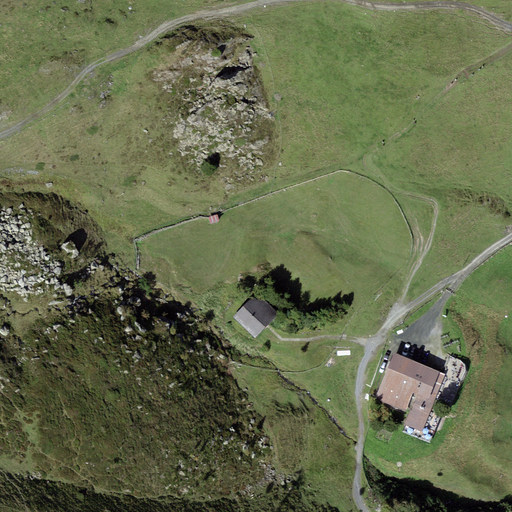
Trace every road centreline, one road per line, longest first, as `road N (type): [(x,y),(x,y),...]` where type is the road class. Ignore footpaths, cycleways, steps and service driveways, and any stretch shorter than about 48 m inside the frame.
road 1 (track): [(362,158),(244,197),(236,207),(241,219),(345,244),(406,288)]
road 2 (track): [(0,133),(54,104),(85,68),(174,20),(289,0)]
road 3 (track): [(367,511),(357,495),(357,397),(362,367),(396,318)]
road 4 (track): [(511,53),(362,158)]
road 5 (track): [(406,288),(435,212),(430,200),(397,191),(362,158)]
road 6 (track): [(347,0),(473,8),(511,26)]
road 7 (track): [(396,318),(511,233)]
